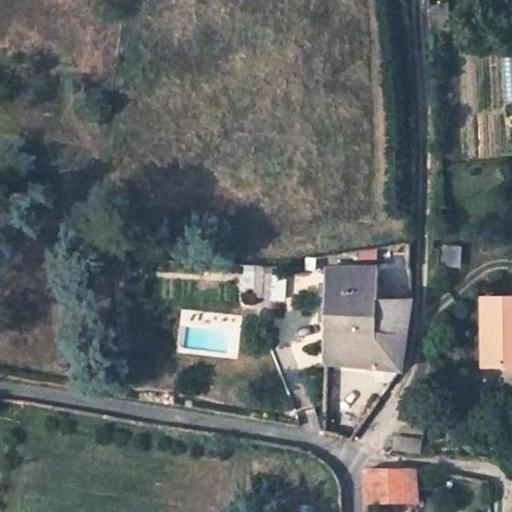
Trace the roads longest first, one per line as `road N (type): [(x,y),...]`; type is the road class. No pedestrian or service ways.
road 1 (track): [(349,461),(403,396),(420,327),(416,0)]
road 2 (residential): [(0,401),(301,429),(349,461),(353,511)]
